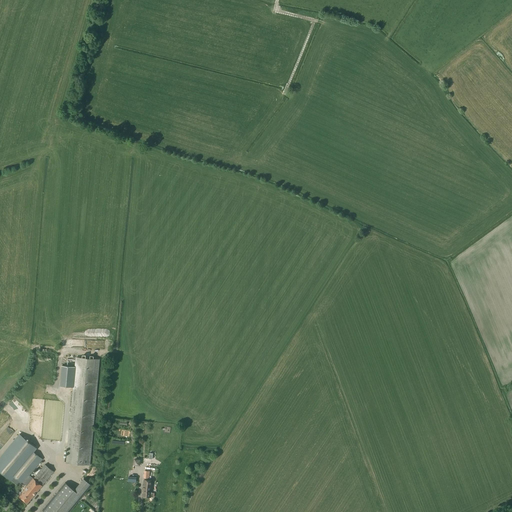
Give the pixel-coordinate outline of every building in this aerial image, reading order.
[(75,361),(66,463),(89,465),(98,364),(75,361)] [(74,367),(61,366),(59,386),(72,387),(74,367)] [(45,399),(35,398),(30,441),(41,442),(45,399)] [(53,416),(55,399),(47,398),(43,448),(46,448),(45,452),(50,452),(53,416)] [(36,449),(19,435),(0,457),(0,471),(10,480),(13,477),(22,484),(23,483),(26,487),(33,479),(29,476),(42,460),(33,452),(36,449)] [(164,443),(147,443),(147,451),(164,451),(164,443)] [(173,456),(147,455),(147,467),(173,468),(173,456)] [(18,496),(27,504),(53,472),(45,465),(33,479),(26,487),(23,491),(23,490),(20,494),(18,496)] [(154,493),(151,493),(152,480),(148,480),(143,480),(143,485),(142,485),(141,492),(142,493),(141,497),(150,498),(150,497),(153,497),(154,493)] [(64,483),(42,510),(44,511),(68,511),(81,497),(64,483)]
